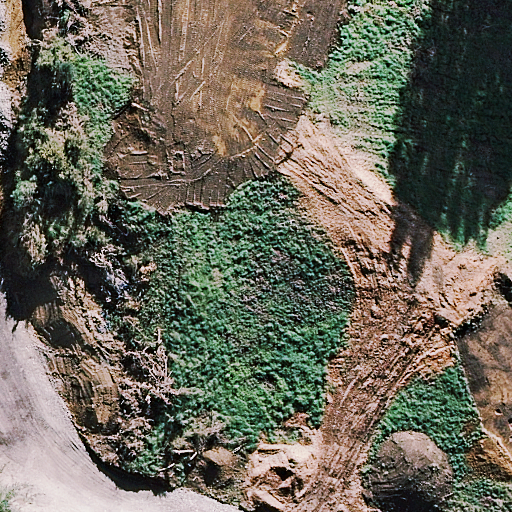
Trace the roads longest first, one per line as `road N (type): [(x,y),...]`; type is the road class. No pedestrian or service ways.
road 1 (motorway): [(0,174),(511,370)]
road 2 (motorway): [(511,473),(0,279)]
